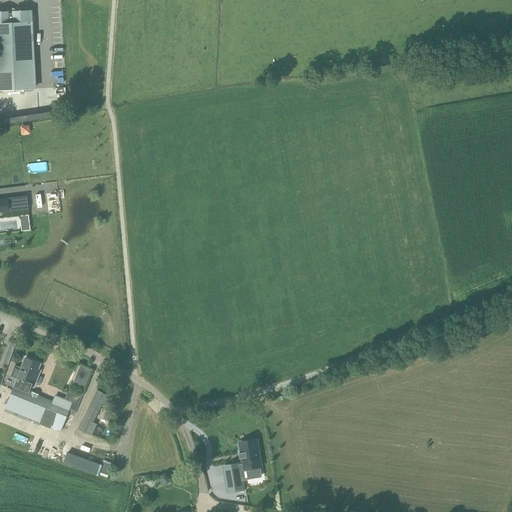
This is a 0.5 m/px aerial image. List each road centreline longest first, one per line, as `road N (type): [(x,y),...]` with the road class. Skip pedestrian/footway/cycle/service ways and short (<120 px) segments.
road 1 (unclassified): [(174,413),(278,387),(414,334)]
road 2 (unclassified): [(174,413),(105,362),(0,317)]
